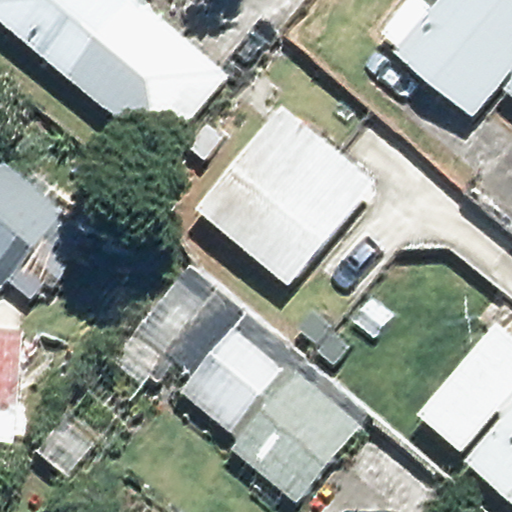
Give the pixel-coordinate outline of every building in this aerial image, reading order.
[(158,0),(0,0),(0,1),(180,148),(244,69),(158,0)] [(511,0),(454,0),(413,51),(488,111),(511,81),(511,0)] [(397,190),(309,110),(220,206),(308,287),(397,190)] [(0,144),(0,258),(17,273),(74,209),(0,144)] [(242,453),(309,507),(376,424),(309,370),(242,453)] [(511,434),(493,456),(511,472),(511,434)]
